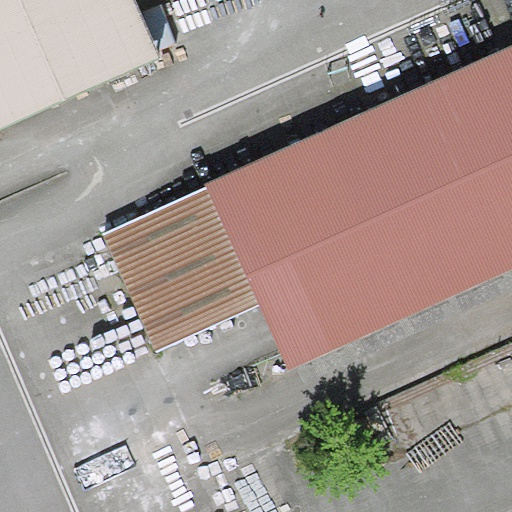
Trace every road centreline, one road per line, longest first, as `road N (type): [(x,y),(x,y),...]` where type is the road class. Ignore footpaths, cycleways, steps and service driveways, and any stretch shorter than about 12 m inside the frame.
road 1 (unknown): [(275,18),(108,110),(22,165),(0,192)]
road 2 (unknown): [(66,511),(0,352)]
